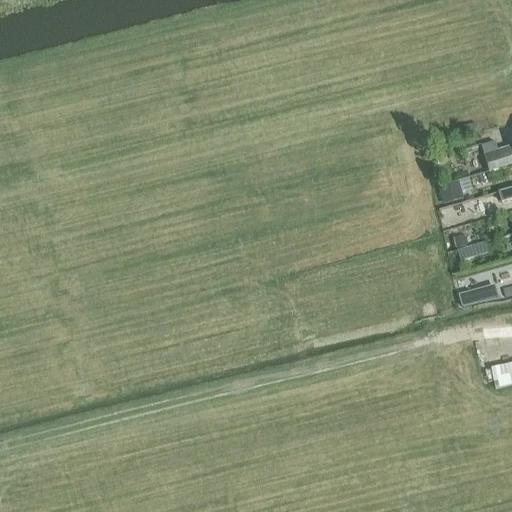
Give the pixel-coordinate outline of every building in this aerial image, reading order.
[(511,167),(511,153),(511,149),(484,157),(489,175),(511,167)] [(460,184),(440,190),(445,207),(465,201),(460,184)] [(511,193),(501,196),(504,206),(511,203),(511,193)] [(490,207),(474,212),(477,224),(493,219),(490,207)] [(465,239),(454,242),(457,251),(468,248),(465,239)] [(472,250),(458,254),(461,265),(475,261),(472,250)] [(484,306),(480,292),(470,295),(473,307),(474,308),(484,306)] [(511,365),(490,371),(495,391),(511,387),(511,365)]
